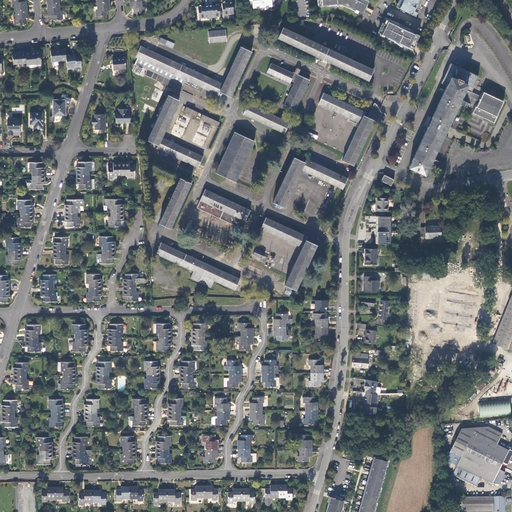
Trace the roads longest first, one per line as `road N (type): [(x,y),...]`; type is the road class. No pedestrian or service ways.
road 1 (residential): [(439,34),(346,232),(341,374),(321,478)]
road 2 (residential): [(227,474),(227,442),(263,347),(262,317),(181,313)]
road 3 (residential): [(73,144),(17,314)]
road 4 (residential): [(181,313),(181,348),(145,445),(146,475)]
road 5 (residential): [(61,476),(62,443),(103,314)]
road 6 (residential): [(107,27),(73,144)]
